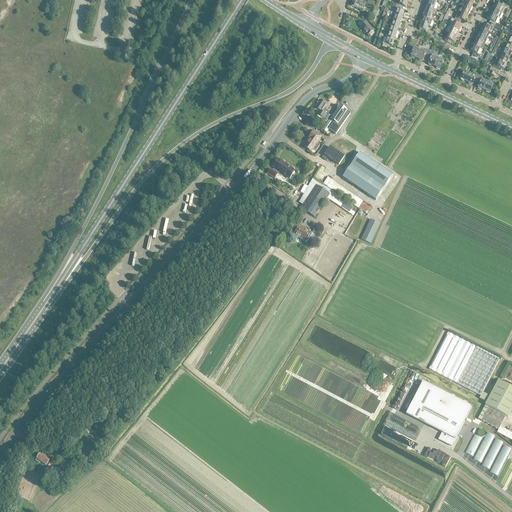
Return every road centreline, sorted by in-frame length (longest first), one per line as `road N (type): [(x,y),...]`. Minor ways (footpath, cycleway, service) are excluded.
road 1 (tertiary): [(0,455),(298,106),(346,80),(364,57)]
road 2 (primary): [(41,310),(151,170),(201,130),(289,91),(330,39)]
road 3 (primary): [(241,0),(41,310)]
road 4 (primary): [(191,0),(41,310)]
road 5 (secondary): [(511,127),(392,70)]
road 6 (track): [(392,410),(381,404),(374,417),(287,371)]
